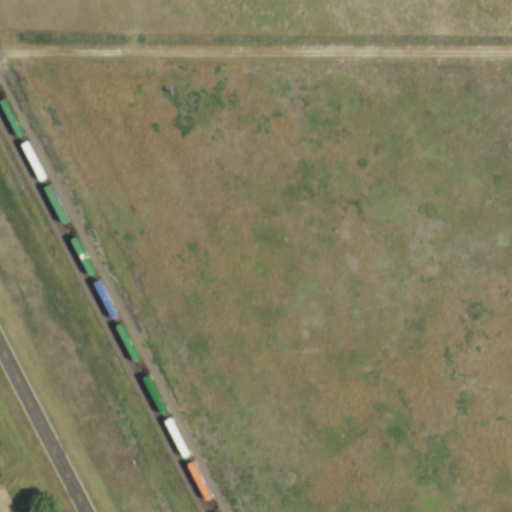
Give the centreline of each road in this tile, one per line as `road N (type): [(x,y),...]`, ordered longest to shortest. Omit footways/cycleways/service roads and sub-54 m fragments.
road 1 (residential): [(0,50),(511,51)]
road 2 (primary): [(86,511),(0,344)]
